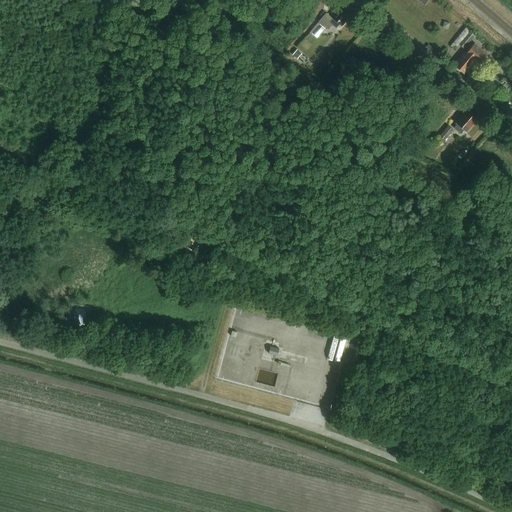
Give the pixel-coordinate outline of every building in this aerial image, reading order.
[(342,26),(352,13),(342,5),(332,18),(333,18),(325,27),(328,29),(332,25),(336,28),(340,24),(342,26)] [(324,29),(324,28),(319,24),(312,34),(316,37),(319,34),(324,29)] [(469,33),(459,45),(463,49),(473,36),(469,33)] [(474,62),(479,65),(488,55),(474,43),(466,53),(465,52),(454,65),(464,74),(474,62)] [(297,49),(292,55),(297,59),(302,54),(297,49)] [(467,111),(456,123),(457,124),(454,128),(461,134),(464,130),(466,132),(477,119),(467,111)] [(439,136),(444,140),(453,130),(448,126),(439,136)] [(270,346),(268,354),(277,356),(279,349),(270,346)]
